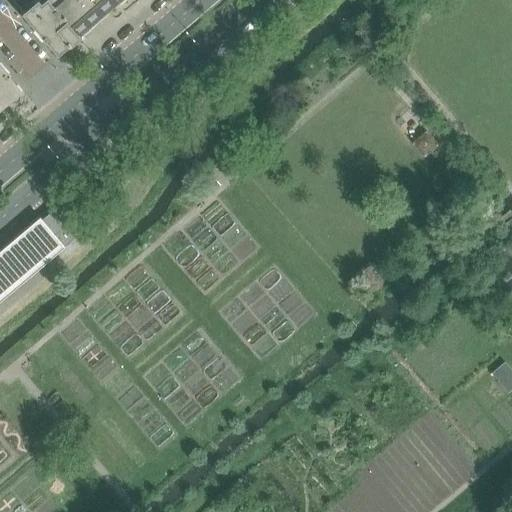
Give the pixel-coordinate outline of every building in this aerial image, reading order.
[(83,38),(50,0),(41,0),(24,14),(60,56),(72,46),(73,47),(83,38)] [(50,0),(83,38),(91,31),(90,26),(107,12),(118,2),(122,4),(126,0),(50,0)] [(0,109),(22,91),(0,65),(0,109)] [(427,131),(413,143),(425,157),(439,145),(427,131)] [(202,202),(221,185),(211,174),(192,190),(202,202)] [(89,227),(66,200),(42,220),(42,228),(58,247),(65,247),(89,227)] [(37,220),(0,251),(0,299),(62,248),(37,220)] [(511,371),(504,362),(491,374),(507,391),(511,386),(511,371)]
